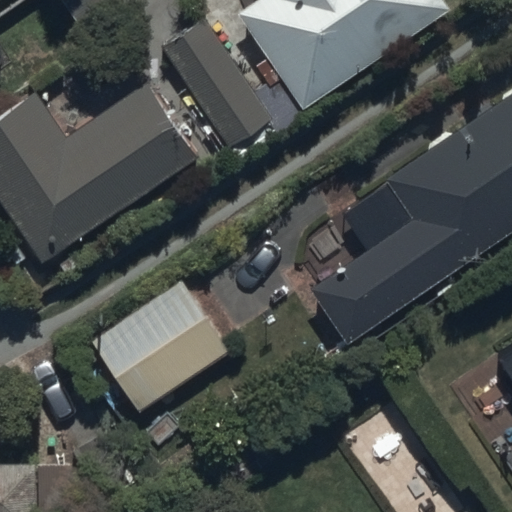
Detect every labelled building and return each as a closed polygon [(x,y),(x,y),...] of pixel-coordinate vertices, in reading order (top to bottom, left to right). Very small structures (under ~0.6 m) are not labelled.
[(117,0),(62,0),(81,26),(117,0)] [(254,0),(240,9),(284,76),(256,94),(207,20),(166,49),(228,145),(270,117),(279,130),(313,108),(310,103),(453,10),(446,0),(254,0)] [(93,230),(200,157),(148,81),(69,135),(38,91),(0,117),(0,201),(46,269),(56,262),(65,275),(85,262),(76,250),(97,236),(93,230)] [(346,343),(511,232),(511,96),(387,179),(415,221),(310,290),(346,343)] [(142,410),(232,349),(182,276),(93,338),(142,410)] [(511,340),(500,349),(511,364),(511,340)] [(0,511),(39,511),(39,491),(68,491),(68,432),(22,432),(22,457),(0,457),(0,511)]
